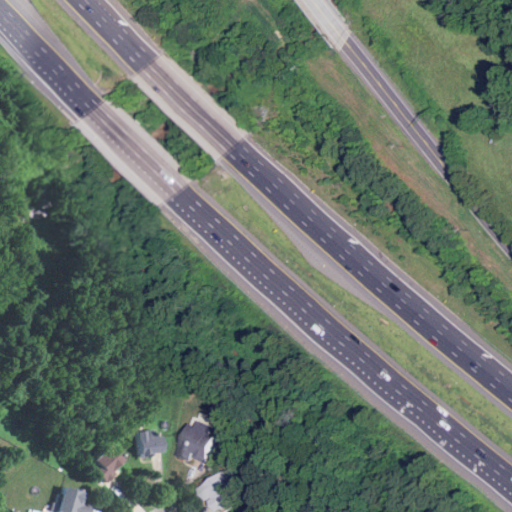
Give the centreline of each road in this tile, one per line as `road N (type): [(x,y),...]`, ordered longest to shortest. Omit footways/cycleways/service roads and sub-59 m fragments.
road 1 (motorway): [(182,193),(511,482)]
road 2 (motorway): [(511,391),(242,153)]
road 3 (tertiary): [(346,39),(511,247)]
road 4 (motorway): [(0,8),(97,111)]
road 5 (motorway): [(242,153),(153,68)]
